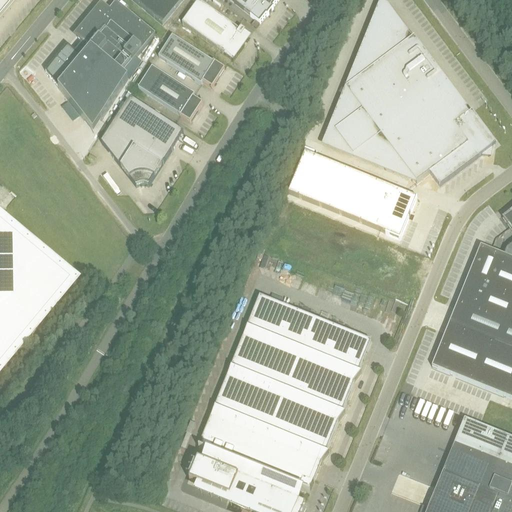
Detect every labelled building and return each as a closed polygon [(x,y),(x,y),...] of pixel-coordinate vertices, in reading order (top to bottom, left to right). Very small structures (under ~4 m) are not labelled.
[(0,0),(0,17),(14,0),(0,0)] [(130,0),(162,26),(184,0),(130,0)] [(228,0),(250,17),(260,25),(266,17),(267,18),(273,10),(273,9),(279,1),(278,0),(228,0)] [(373,69),(346,90),(417,184),(430,175),(439,187),(482,156),(491,157),(492,148),(493,142),(472,113),(469,115),(465,111),(467,110),(414,39),(412,40),(382,0),(381,1),(360,52),(373,69)] [(233,61),(249,38),(244,35),(245,33),(240,30),(239,31),(199,2),(182,25),(233,61)] [(67,47),(50,68),(58,74),(52,81),(65,98),(84,122),(85,121),(80,116),(88,106),(94,111),(91,114),(102,123),(129,81),(135,71),(130,67),(156,37),(124,10),(117,19),(102,6),(92,17),(91,19),(91,20),(91,21),(92,23),(93,24),(90,27),(89,26),(87,26),(86,26),(84,27),(83,28),(78,34),(67,47)] [(203,84),(212,90),(225,70),(215,64),(214,65),(172,37),(158,59),(201,86),(203,84)] [(180,118),(190,124),(203,105),(193,99),(195,96),(152,69),(138,90),(180,117),(180,118)] [(149,188),(166,162),(184,134),(130,100),(101,144),(136,189),(138,188),(140,187),(142,186),(145,187),(147,187),(149,188)] [(88,106),(80,116),(85,121),(91,114),(94,111),(88,106)] [(305,155),(288,196),(400,241),(416,200),(305,155)] [(511,213),(503,220),(511,232),(511,246),(507,251),(504,257),(481,248),(432,369),(511,401),(511,213)] [(79,283),(0,216),(0,374),(77,282),(78,283),(79,283)] [(329,274),(325,284),(334,287),(338,278),(329,274)] [(371,343),(260,298),(199,450),(208,453),(204,464),(198,462),(197,463),(198,464),(191,482),(203,487),(203,488),(230,499),(229,501),(244,507),(244,509),(250,511),(251,510),(256,511),(256,510),(261,511),(301,511),(304,506),(305,507),(305,506),(295,501),(300,491),(310,495),(322,464),(329,455),(326,454),(338,424),(345,415),(343,413),(354,384),(362,374),(359,373),(371,343)] [(511,511),(511,439),(465,420),(427,511),(511,511)]
